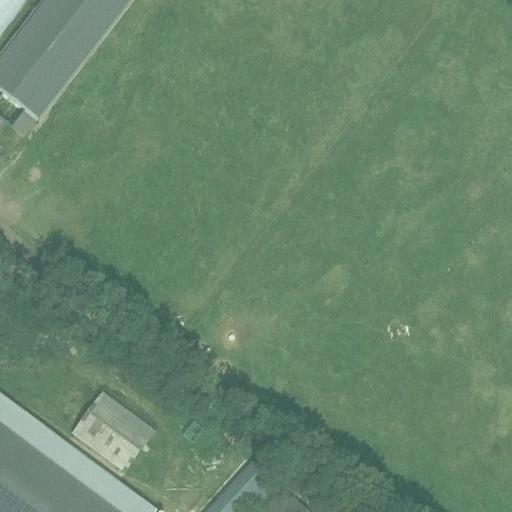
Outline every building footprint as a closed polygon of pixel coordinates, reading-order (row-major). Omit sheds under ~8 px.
[(0,0),(0,36),(26,0),(0,0)] [(44,103),(121,0),(38,0),(36,3),(58,20),(13,80),(44,103)] [(27,113),(17,106),(22,98),(1,84),(0,85),(0,111),(20,124),(27,113)] [(155,432),(103,394),(73,435),(121,471),(133,482),(141,473),(131,465),(155,432)] [(252,464),(207,511),(251,511),(276,486),(252,464)] [(303,511),(282,492),(263,511),(303,511)] [(138,511),(113,502),(108,511),(91,511),(88,508),(82,511),(77,511),(76,511),(138,511)]
